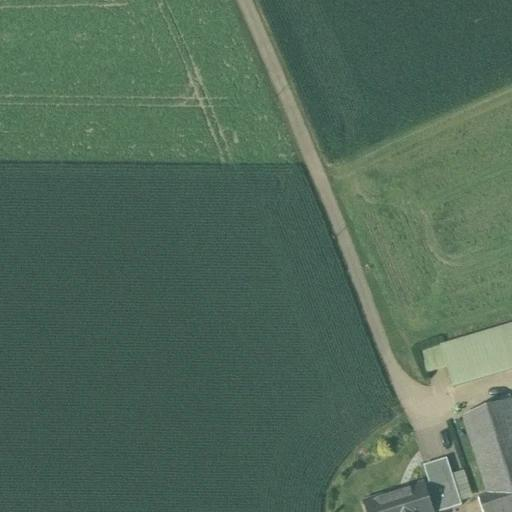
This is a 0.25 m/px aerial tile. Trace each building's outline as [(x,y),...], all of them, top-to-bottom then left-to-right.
[(511,325),(442,347),(448,369),(454,389),(511,371),(511,325)] [(448,369),(442,347),(421,354),(428,376),(448,369)] [(511,402),(465,418),(475,448),(490,497),(511,489),(511,402)] [(433,491),(427,493),(433,511),(450,511),(463,508),(462,504),(453,479),(448,461),(425,468),(431,486),(433,491)] [(453,479),(462,504),(473,500),(465,475),(453,479)] [(427,493),(433,491),(431,486),(399,496),(401,501),(427,493)] [(511,511),(511,489),(490,497),(480,500),(484,511),(511,511)] [(399,496),(367,506),(368,511),(433,511),(427,493),(401,501),(399,496)]
